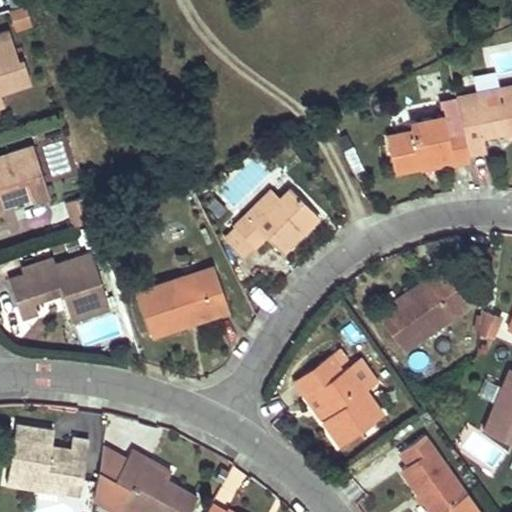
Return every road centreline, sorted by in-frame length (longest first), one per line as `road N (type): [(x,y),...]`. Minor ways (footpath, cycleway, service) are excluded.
road 1 (residential): [(511,215),(429,218),(347,253),(281,326),(227,426)]
road 2 (residential): [(227,426),(167,400),(66,379),(0,380)]
road 3 (residential): [(327,511),(291,472),(227,426)]
